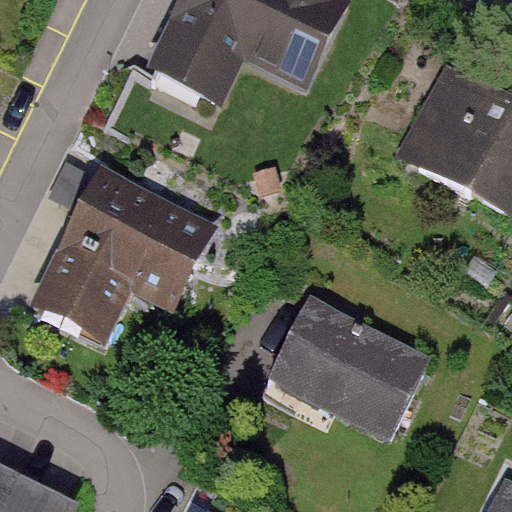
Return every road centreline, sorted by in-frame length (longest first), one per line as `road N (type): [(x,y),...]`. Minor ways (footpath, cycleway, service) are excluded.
road 1 (residential): [(127,0),(0,249)]
road 2 (residential): [(0,387),(79,428),(120,463),(126,511)]
